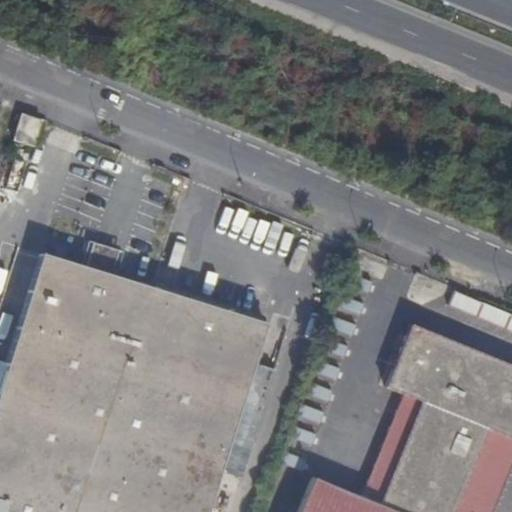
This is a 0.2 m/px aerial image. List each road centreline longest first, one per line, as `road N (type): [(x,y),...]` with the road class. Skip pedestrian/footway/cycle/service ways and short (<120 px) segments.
road 1 (unclassified): [(511,269),(0,60)]
road 2 (motorway): [(308,0),(511,82)]
